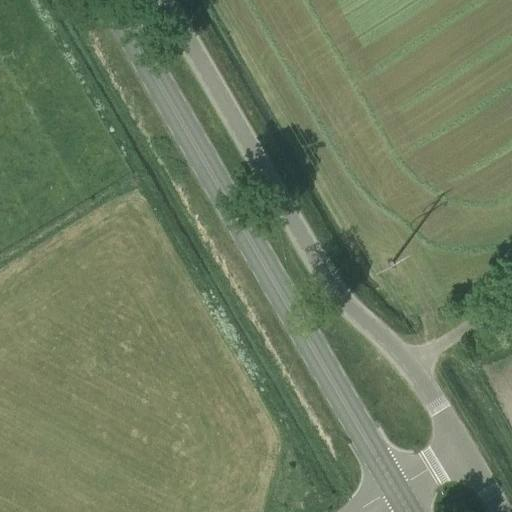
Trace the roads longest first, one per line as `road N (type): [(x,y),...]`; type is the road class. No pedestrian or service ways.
road 1 (primary): [(392,486),(110,0)]
road 2 (unclassified): [(458,446),(404,364),(323,277),(161,0)]
